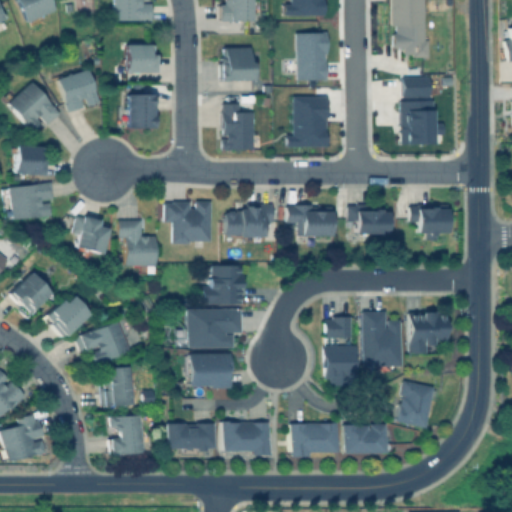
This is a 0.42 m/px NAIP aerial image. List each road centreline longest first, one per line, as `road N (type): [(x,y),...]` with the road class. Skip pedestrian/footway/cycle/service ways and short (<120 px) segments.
road 1 (tertiary): [(477,169),(475,388),(450,451)]
road 2 (residential): [(277,361),(281,311),(298,290),(323,279),(477,278)]
road 3 (tertiary): [(450,451),(427,470),(378,482),(213,484)]
road 4 (tertiary): [(213,484),(0,483)]
road 5 (residential): [(270,172),(477,169)]
road 6 (residential): [(76,483),(55,386),(0,332)]
road 7 (residential): [(353,0),(356,171)]
road 8 (residential): [(101,168),(270,172)]
road 9 (residential): [(180,0),(185,168)]
road 10 (tertiary): [(474,15),(477,169)]
